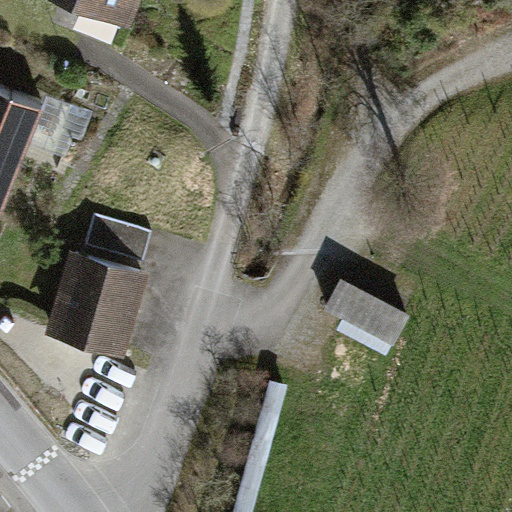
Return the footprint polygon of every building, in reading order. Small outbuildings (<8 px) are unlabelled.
[(151,0),(93,0),(142,21),(151,0)] [(0,200),(40,102),(0,82),(0,200)] [(94,212),(86,242),(145,259),(154,229),(94,212)] [(151,272),(71,250),(51,318),(47,333),(127,356),(151,272)] [(411,314),(340,277),(324,309),(394,345),(411,314)] [(253,511),(288,385),(270,380),(234,511),(253,511)]
